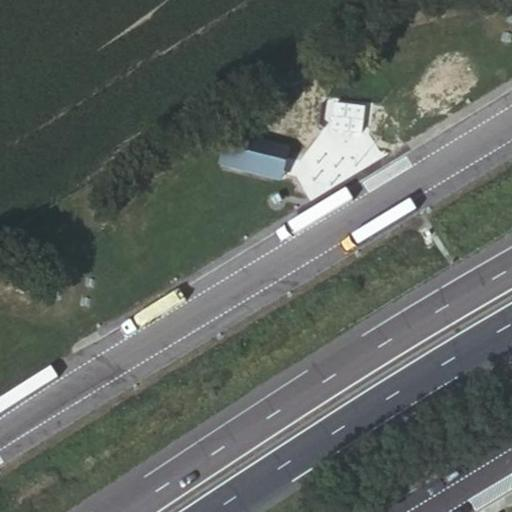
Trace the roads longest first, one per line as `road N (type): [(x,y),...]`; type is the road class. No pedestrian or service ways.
road 1 (motorway): [(511,271),(124,511)]
road 2 (motorway): [(220,511),(511,329)]
